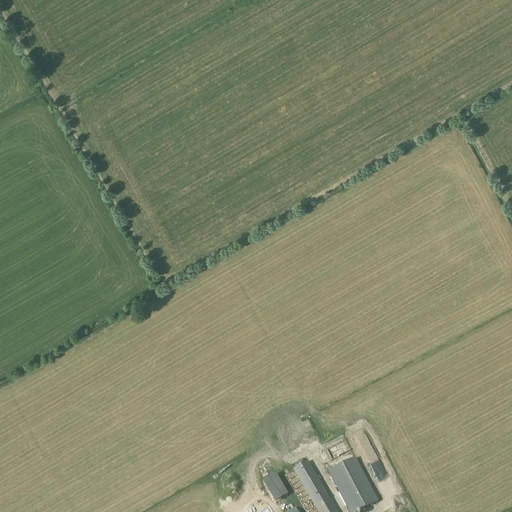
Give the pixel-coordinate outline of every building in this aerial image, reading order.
[(342,440),(324,447),(329,460),(333,459),(335,466),(349,461),(347,455),(347,454),(342,440)] [(368,471),(380,466),(374,451),(362,457),(368,471)] [(328,472),(349,511),(358,511),(378,502),(355,458),(328,472)] [(293,470),(317,511),(336,511),(308,462),(293,470)] [(309,511),(304,502),(287,511),(309,511)]
